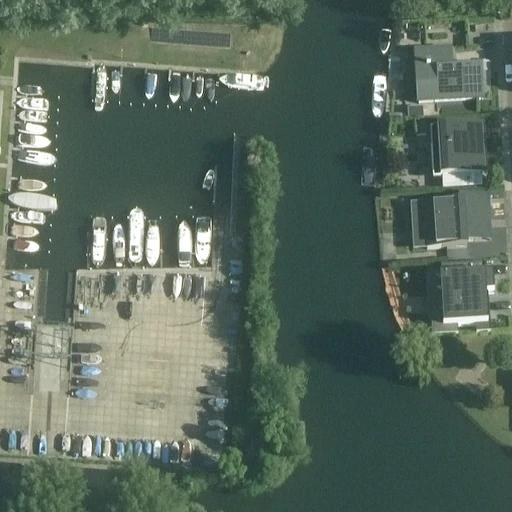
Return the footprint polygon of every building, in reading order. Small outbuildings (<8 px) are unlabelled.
[(452,65),(451,52),(415,53),(418,105),(482,102),(481,64),(452,65)] [(423,110),(408,111),(409,124),(415,123),(424,123),(423,110)] [(484,141),(483,126),(431,129),(432,148),(437,148),(439,179),(480,176),(478,142),(484,141)] [(490,242),(487,195),(458,197),(458,202),(423,205),(426,251),(466,249),(466,244),(490,242)] [(441,281),(428,281),(430,330),(457,329),(475,328),(485,327),(483,296),(487,296),(494,295),(492,277),(485,278),(484,266),(440,268),(441,281)]
